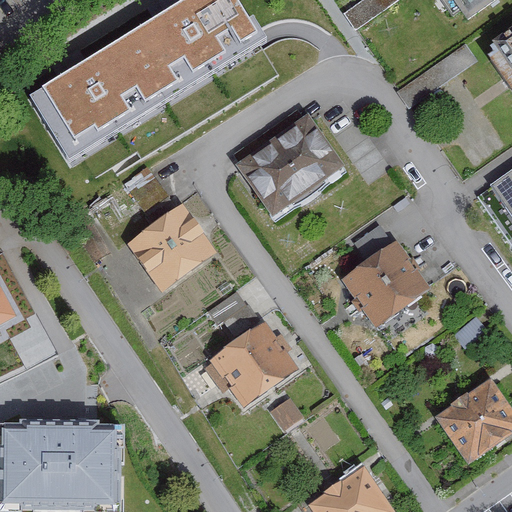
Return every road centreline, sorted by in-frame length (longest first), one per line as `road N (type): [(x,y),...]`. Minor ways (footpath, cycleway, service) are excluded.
road 1 (residential): [(511,305),(402,137),(356,92),(320,93),(220,160),(208,181),(429,511)]
road 2 (residential): [(0,199),(225,511)]
